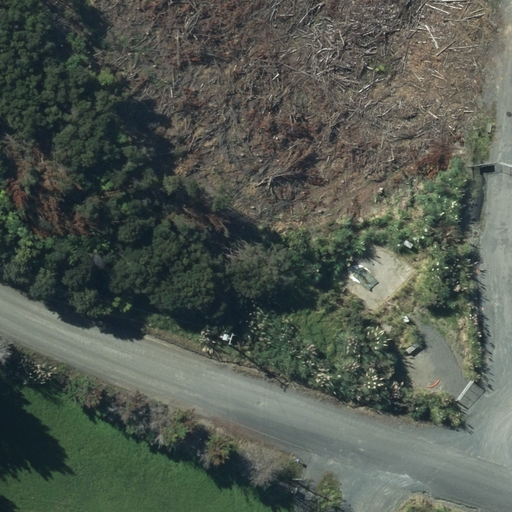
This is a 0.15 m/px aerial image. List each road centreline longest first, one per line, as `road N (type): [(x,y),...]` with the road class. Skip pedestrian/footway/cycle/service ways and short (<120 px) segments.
road 1 (unclassified): [(511,489),(105,358),(0,308)]
road 2 (track): [(511,248),(504,168),(511,43)]
